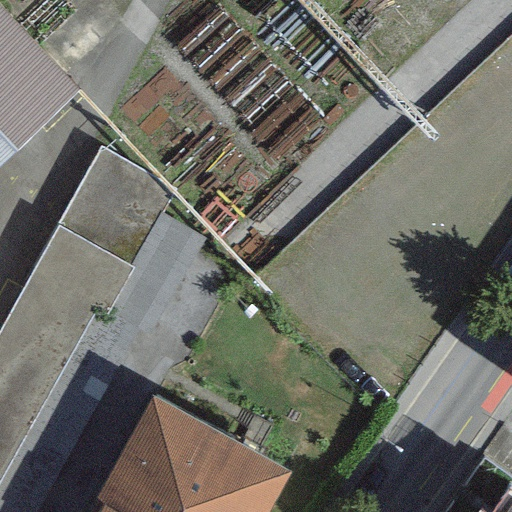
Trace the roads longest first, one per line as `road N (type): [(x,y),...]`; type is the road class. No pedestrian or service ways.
road 1 (unknown): [(26,511),(171,240)]
road 2 (residential): [(511,315),(376,511)]
